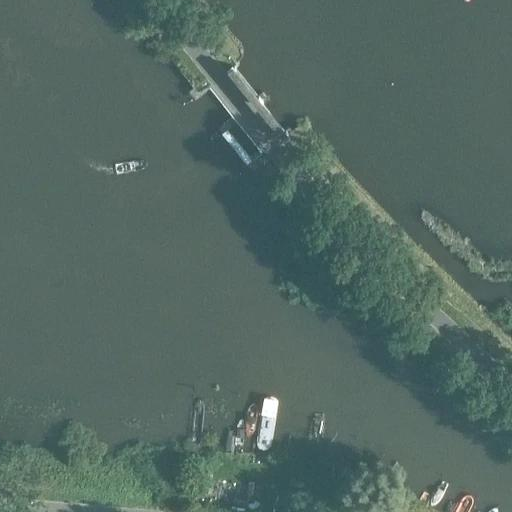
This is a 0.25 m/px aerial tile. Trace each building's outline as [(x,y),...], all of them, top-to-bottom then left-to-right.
[(226,51),(236,64),(237,63),(236,62),(227,50),(226,51)] [(238,65),(237,63),(236,64),(233,66),(231,68),(226,72),(228,75),(229,73),(231,72),(236,68),(238,66),(238,65)] [(197,92),(175,64),(174,65),(194,91),(190,94),(195,101),(196,101),(202,96),(201,95),(202,94),(203,95),(206,92),(206,91),(207,90),(207,91),(210,89),(212,87),(210,85),(201,92),(199,90),(197,92)] [(236,68),(231,72),(254,100),(258,105),(281,134),(286,130),(263,101),(258,96),(236,68)] [(222,134),(223,134),(227,131),(229,129),(228,129),(230,128),(233,126),(233,125),(234,124),(235,125),(258,105),(263,101),(265,100),(265,99),(265,98),(262,94),(260,95),(259,95),(258,96),(254,100),(230,119),(231,120),(230,121),(229,120),(226,123),(226,124),(225,125),(225,124),(218,129),(222,134)] [(277,137),(279,139),(290,131),(291,130),(289,128),(288,128),(286,130),(281,134),(279,135),(277,137)] [(227,131),(223,134),(245,163),(250,159),(227,131)] [(255,159),(264,152),(262,149),(260,150),(257,153),(258,154),(257,155),(256,154),(253,157),(254,157),(252,158),(250,159),(245,163),(252,171),(256,168),(272,186),(280,195),(281,194),(254,162),(256,161),(255,159)]
